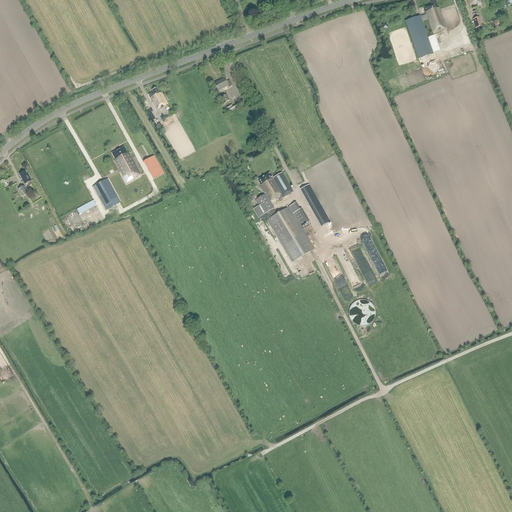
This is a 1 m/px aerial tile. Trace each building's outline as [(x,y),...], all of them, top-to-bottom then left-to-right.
[(433,54),(422,22),(428,20),(433,35),(443,32),(443,31),(447,30),(439,6),(437,6),(435,0),(434,0),(430,2),(431,5),(423,8),(426,15),(420,17),(420,16),(405,21),(418,59),(433,54)] [(479,19),(473,21),(475,30),(482,28),(479,19)] [(224,78),(214,84),(218,91),(223,88),(224,90),(227,89),(226,87),(228,86),(229,88),(232,86),(229,80),(226,82),(224,78)] [(148,95),(156,110),(167,105),(160,93),(159,93),(156,88),(152,90),(153,93),(148,95)] [(238,107),(237,104),(227,110),(228,113),(238,107)] [(125,177),(126,179),(132,176),(134,175),(135,178),(136,178),(136,177),(140,175),(134,164),(133,165),(132,162),(133,162),(133,161),(128,153),(127,154),(124,148),(112,154),(116,160),(114,160),(119,169),(120,168),(122,171),(121,172),(120,172),(121,173),(121,172),(122,171),(125,177)] [(25,172),(20,175),(25,185),(27,183),(29,187),(32,185),(30,182),(32,181),(28,175),(27,175),(25,172)] [(296,203),(277,215),(273,209),(274,209),(270,202),(279,196),(281,199),(293,192),(282,173),(272,179),(271,178),(272,177),(270,173),(257,181),(261,187),(261,188),(265,195),(255,201),(259,206),(253,210),(260,221),(267,220),(268,220),(267,220),(292,263),(314,250),(293,214),(300,210),(296,203)] [(105,180),(107,179),(93,187),(95,186),(100,194),(98,195),(106,210),(120,202),(114,191),(111,192),(105,180)] [(309,185),(300,190),(321,228),(330,223),(309,185)] [(24,186),(18,189),(22,197),(28,194),(24,186)] [(329,242),(344,237),(341,231),(327,236),(329,242)] [(357,276),(349,280),(352,287),(360,283),(357,276)] [(376,314),(376,313),(376,311),(375,310),(375,309),(375,308),(374,307),(374,306),(373,305),(372,304),(371,303),(371,302),(370,302),(369,301),(368,301),(367,300),(366,300),(365,300),(364,300),(363,300),(362,300),(361,300),(360,300),(359,300),(358,300),(357,301),(356,301),(355,302),(354,302),(353,303),(353,304),(352,304),(351,305),(351,306),(350,307),(350,308),(349,309),(349,310),(349,311),(349,312),(349,313),(349,314),(349,315),(349,316),(349,317),(350,318),(350,319),(351,320),(351,321),(352,321),(352,322),(353,323),(354,324),(355,324),(356,325),(357,325),(358,326),(359,326),(360,326),(361,326),(362,326),(363,326),(364,326),(365,326),(366,326),(367,326),(368,325),(369,325),(369,324),(370,324),(371,323),(372,322),(373,322),(373,321),(374,320),(374,319),(375,318),(375,317),(375,316),(376,315),(376,314)]
